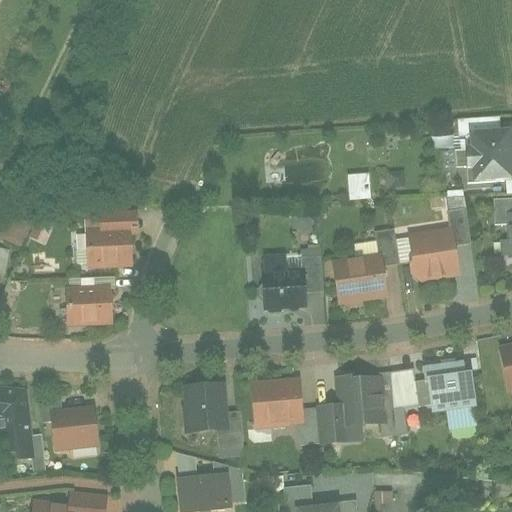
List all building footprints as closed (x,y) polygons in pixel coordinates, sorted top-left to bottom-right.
[(511,170),(510,134),(467,136),(470,188),(511,185),(511,170)] [(346,201),(368,200),(367,174),(345,176),(346,201)] [(98,233),(84,233),(85,274),(131,273),(131,239),(137,239),(137,214),(98,215),(98,233)] [(511,264),(511,216),(503,217),(507,265),(511,264)] [(0,237),(19,247),(29,226),(10,217),(0,237)] [(459,280),(450,231),(404,240),(413,288),(459,280)] [(380,258),(330,266),(337,309),(387,301),(380,258)] [(259,275),(261,312),(305,310),(304,274),(259,275)] [(64,291),(65,331),(112,330),(111,290),(64,291)] [(511,393),(511,351),(498,355),(508,394),(511,393)] [(422,374),(429,415),(473,408),(467,367),(422,374)] [(386,370),(342,374),(347,427),(391,422),(386,370)] [(306,424),(300,385),(249,392),(255,432),(306,424)] [(212,387),(182,389),(185,437),(215,435),(212,387)] [(32,464),(26,393),(0,390),(0,456),(1,468),(32,464)] [(99,451),(94,409),(50,413),(54,455),(99,451)] [(235,499),(232,468),(184,473),(187,504),(235,499)] [(49,506),(31,504),(29,511),(102,511),(104,500),(68,495),(65,511),(50,511),(48,511),(49,506)] [(346,511),(344,498),(322,501),(323,511),(346,511)] [(323,511),(322,501),(301,503),(301,511),(323,511)]
